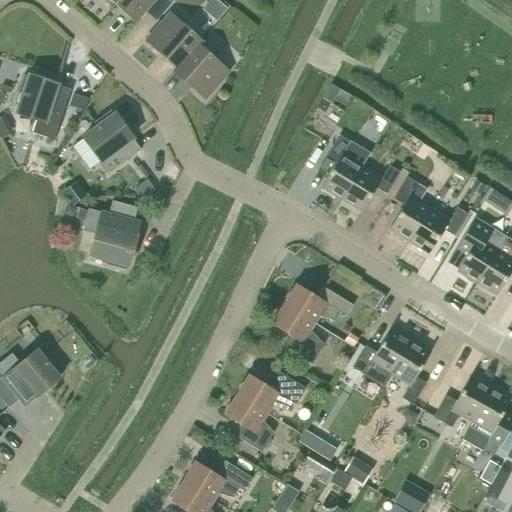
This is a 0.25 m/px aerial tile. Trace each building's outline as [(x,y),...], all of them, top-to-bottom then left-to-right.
[(109,0),(135,23),(146,10),(155,0),(109,0)] [(169,0),(155,0),(146,10),(155,19),(171,1),(169,0)] [(219,20),(208,12),(203,19),(204,27),(210,31),(219,20)] [(198,44),(199,45),(202,42),(169,13),(145,41),(175,68),(176,68),(198,44)] [(229,72),(199,45),(198,44),(176,68),(175,68),(172,71),(205,100),(229,72)] [(24,75),(23,74),(16,94),(18,95),(18,94),(22,95),(16,113),(36,120),(31,133),(53,141),(70,90),(48,83),(49,80),(48,80),(47,81),(29,75),(28,77),(24,76),(24,75)] [(344,106),(350,96),(340,90),(334,100),(344,106)] [(72,92),(68,104),(84,109),(87,97),(72,92)] [(90,133),(83,139),(96,156),(109,174),(125,162),(141,150),(134,141),(127,131),(129,130),(128,129),(127,130),(115,114),(113,116),(110,112),(111,112),(111,110),(94,123),(95,124),(96,124),(98,127),(90,133)] [(341,200),(361,166),(369,154),(339,135),(325,157),(336,164),(321,188),(341,200)] [(422,145),(418,152),(424,156),(428,149),(422,145)] [(341,200),(360,212),(375,188),(386,195),(400,173),(389,166),(381,178),(361,166),(341,200)] [(145,177),(132,187),(141,198),(154,189),(145,177)] [(404,206),(389,230),(408,242),(429,208),(419,202),(427,189),(406,177),(393,199),(404,206)] [(64,187),(74,201),(88,193),(78,178),(64,187)] [(485,187),(475,181),(470,189),(479,195),(485,187)] [(511,217),(511,197),(495,188),(486,202),(511,217)] [(65,202),(62,211),(71,214),(74,205),(65,202)] [(106,214),(132,221),(135,209),(110,202),(106,214)] [(78,216),(85,218),(88,209),(80,207),(78,216)] [(408,242),(428,254),(443,230),(454,237),(467,215),(456,208),(449,220),(429,208),(408,242)] [(133,245),(139,223),(132,221),(106,214),(88,209),(85,218),(82,231),(95,235),(89,255),(108,260),(107,264),(106,264),(105,265),(126,271),(126,270),(125,269),(126,265),(128,266),(134,247),(135,247),(135,246),(133,245)] [(497,250),(505,237),(474,219),(461,241),(471,247),(456,271),(476,283),(497,250)] [(476,283),(496,296),(511,271),(511,272),(511,252),(509,257),(497,250),(476,283)] [(315,297),(296,284),(283,304),(314,324),(319,316),(334,321),(339,312),(346,316),(352,305),(322,286),(315,297)] [(312,364),(322,348),(321,348),(323,345),(312,328),(314,324),(283,304),(271,324),(293,338),(287,348),(286,347),(285,348),(312,364)] [(410,340),(391,328),(376,352),(365,346),(352,368),(370,379),(378,367),(390,374),(410,340)] [(415,377),(430,352),(410,340),(390,374),(409,386),(401,398),(412,405),(426,383),(415,377)] [(18,347),(0,362),(0,397),(8,408),(19,399),(24,405),(59,378),(57,376),(61,374),(61,375),(62,374),(49,357),(45,361),(36,351),(27,358),(18,347)] [(268,387),(248,375),(236,395),(267,414),(272,406),(286,411),(292,403),(295,405),(305,389),(278,372),(268,387)] [(490,387),(470,376),(456,401),(445,395),(432,418),(451,428),(458,415),(471,422),(490,387)] [(490,387),(471,422),(462,438),(493,456),(507,430),(497,424),(510,399),(490,387)] [(261,453),(271,436),(273,433),(262,421),(267,414),(236,395),(224,415),(246,429),(240,439),(238,437),(238,438),(261,453)] [(411,427),(417,415),(406,409),(403,416),(405,423),(411,427)] [(314,470),(321,458),(308,451),(301,463),(314,470)] [(352,455),(343,470),(361,482),(371,468),(352,455)] [(215,474),(195,461),(182,481),(213,501),(218,493),(233,498),(235,495),(239,489),(244,492),(253,479),(224,461),(215,474)] [(336,470),(331,478),(343,485),(347,477),(336,470)] [(182,481),(170,502),(186,511),(212,511),(209,508),(213,501),(182,481)] [(271,510),(274,511),(285,511),(298,492),(286,485),(271,510)] [(400,485),(392,499),(414,511),(416,511),(424,499),(400,485)] [(429,502),(422,511),(440,511),(441,510),(429,502)]
